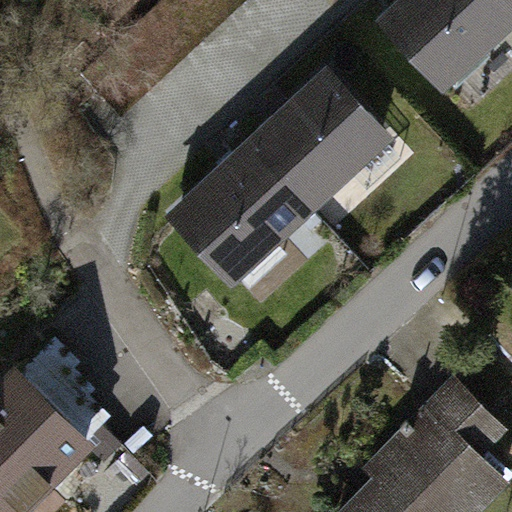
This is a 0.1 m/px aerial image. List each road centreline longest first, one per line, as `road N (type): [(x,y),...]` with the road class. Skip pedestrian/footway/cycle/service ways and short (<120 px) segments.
road 1 (residential): [(216,450),(511,191)]
road 2 (unknown): [(85,261),(125,193),(329,0)]
road 3 (residential): [(106,293),(216,450)]
